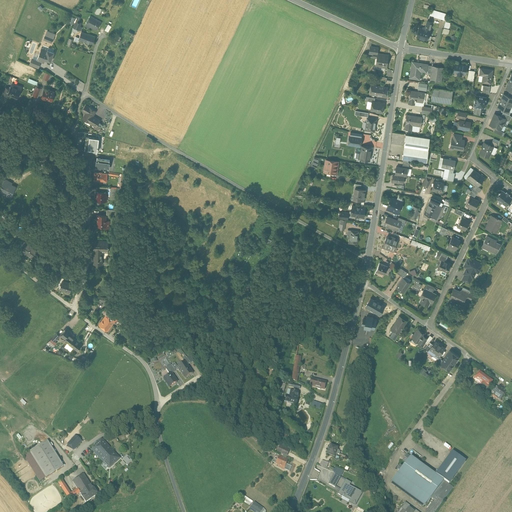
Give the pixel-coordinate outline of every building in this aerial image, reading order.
[(447,14),(431,9),(430,15),(435,16),(434,17),(446,20),(447,14)] [(78,16),(73,27),(80,31),(82,27),(80,26),(82,23),(79,21),(80,17),(78,16)] [(101,22),(90,16),(85,25),(89,26),(88,27),(89,28),(90,27),(97,30),(101,22)] [(425,29),(419,28),(417,36),(427,39),(430,31),(429,31),(425,29)] [(47,30),(43,39),(52,43),(56,34),(47,30)] [(95,37),(81,32),(80,36),(78,35),(77,37),(75,37),(74,40),(78,42),(79,39),(92,44),(95,37)] [(43,48),(38,60),(41,61),(44,62),(45,59),(44,59),(48,50),(43,48)] [(54,52),(48,50),(44,59),(45,59),(51,61),(54,52)] [(387,55),(379,54),(378,58),(377,65),(386,67),(387,55)] [(32,58),(29,65),(38,68),(41,61),(38,60),(32,58)] [(427,64),(413,62),(410,77),(419,79),(420,69),(426,70),(427,64)] [(466,66),(455,64),(454,71),(458,72),(457,74),(461,75),(461,73),(465,73),(466,66)] [(442,67),(433,66),(432,72),(430,80),(440,82),(442,67)] [(493,70),(480,68),(479,73),(483,74),(482,82),(491,83),(493,70)] [(43,77),(50,81),(53,75),(46,71),(43,77)] [(21,86),(11,82),(11,85),(10,85),(9,89),(7,94),(17,98),(21,86)] [(482,91),(489,93),(490,86),(483,84),(482,91)] [(387,87),(374,85),(372,92),(386,94),(387,87)] [(41,88),(36,86),(32,94),(37,97),(41,88)] [(453,90),(433,87),(431,100),(451,103),(453,90)] [(54,91),(44,89),(41,99),(42,99),(42,98),(46,100),(47,100),(47,99),(52,100),(54,91)] [(424,93),(410,91),(408,104),(414,105),(415,101),(416,101),(423,102),(424,93)] [(511,97),(507,95),(503,94),(500,100),(511,105),(511,103),(511,97)] [(486,98),(476,96),(475,99),(474,99),(474,100),(474,101),(474,102),(474,103),(474,104),(474,106),(474,107),(481,108),(484,108),(485,105),(486,105),(486,101),(486,98)] [(511,105),(500,100),(498,106),(502,108),(509,111),(511,105)] [(374,101),(372,101),(371,109),(377,110),(377,111),(382,112),(382,111),(383,111),(384,110),(384,109),(383,107),(383,103),(374,101)] [(96,111),(86,105),(82,111),(86,113),(84,116),(87,118),(85,120),(91,124),(95,117),(93,116),(96,111)] [(481,108),(474,107),(473,114),(480,115),(481,108)] [(505,118),(494,113),(492,119),(503,124),(505,118)] [(422,117),(407,115),(405,129),(412,130),(413,125),(421,126),(422,117)] [(95,117),(91,124),(96,127),(100,120),(95,117)] [(376,119),(367,118),(365,130),(374,131),(376,119)] [(503,124),(492,119),(489,124),(500,129),(503,124)] [(470,122),(460,120),(460,122),(459,122),(458,122),(457,125),(458,126),(459,126),(458,128),(463,129),(463,130),(465,130),(466,129),(469,130),(470,122)] [(430,138),(406,134),(404,146),(428,150),(430,138)] [(361,138),(350,136),(348,144),(360,146),(361,138)] [(83,151),(95,152),(96,138),(83,137),(83,151)] [(453,138),(452,138),(451,145),(453,145),(454,147),(454,148),(462,150),(464,140),(461,139),(453,138)] [(493,147),(484,142),(479,153),(489,157),(493,147)] [(51,148),(45,145),(43,151),(49,154),(51,148)] [(371,148),(361,146),(362,147),(361,152),(356,151),(354,158),(369,160),(371,148)] [(428,150),(404,146),(402,158),(403,158),(408,159),(426,162),(428,150)] [(57,153),(50,154),(52,170),(56,170),(56,171),(60,170),(57,153)] [(314,157),(310,165),(317,167),(319,158),(314,157)] [(110,160),(97,158),(95,168),(109,170),(110,160)] [(455,160),(443,158),(441,167),(453,170),(454,170),(455,160)] [(338,162),(326,160),(325,165),(327,166),(326,172),(336,173),(338,162)] [(407,168),(396,167),(395,174),(404,175),(406,176),(407,168)] [(484,178),(473,170),(467,177),(478,186),(484,178)] [(395,174),(393,174),(392,181),(403,183),(404,175),(395,174)] [(107,175),(94,175),(94,182),(106,183),(107,175)] [(427,176),(423,185),(427,187),(431,179),(431,177),(427,176)] [(10,182),(6,179),(2,186),(1,187),(3,188),(1,191),(11,196),(16,187),(10,183),(10,182)] [(444,183),(434,181),(432,190),(442,192),(444,183)] [(361,189),(355,188),(353,199),(363,201),(365,189),(361,189)] [(501,193),(498,193),(499,203),(503,203),(506,205),(511,198),(502,191),(501,193)] [(106,194),(97,194),(96,203),(105,203),(106,194)] [(403,202),(391,197),(386,209),(398,214),(403,202)] [(479,201),(470,197),(466,205),(475,209),(477,205),(477,204),(478,201),(479,201)] [(430,203),(424,215),(431,218),(436,220),(442,208),(438,206),(439,202),(431,198),(429,202),(430,203)] [(360,207),(352,205),(351,215),(364,217),(365,207),(360,207)] [(416,218),(417,215),(419,215),(420,212),(418,211),(419,208),(413,206),(412,209),(410,216),(416,218)] [(492,216),(486,228),(496,233),(501,220),(492,216)] [(106,217),(97,217),(97,227),(109,227),(109,224),(106,224),(106,217)] [(397,221),(387,217),(384,225),(397,230),(401,222),(397,221)] [(469,221),(461,217),(457,226),(465,230),(465,229),(466,226),(467,226),(469,221)] [(447,229),(442,226),(439,232),(439,233),(444,236),(447,229)] [(359,231),(351,230),(350,230),(348,230),(347,238),(349,238),(348,243),(357,244),(357,239),(358,236),(359,231)] [(496,241),(487,236),(482,246),(496,253),(500,244),(495,242),(496,241)] [(398,239),(391,237),(390,238),(386,237),(382,247),(383,247),(383,246),(389,248),(389,249),(393,251),(398,239)] [(460,241),(452,237),(448,245),(456,249),(460,241)] [(430,247),(412,239),(410,243),(429,250),(430,247)] [(108,242),(94,241),(93,252),(94,252),(94,263),(102,264),(103,248),(105,248),(105,249),(108,249),(108,242)] [(37,248),(27,242),(23,248),(27,251),(26,252),(32,256),(37,248)] [(482,264),(468,258),(465,264),(467,265),(467,267),(465,271),(466,272),(465,274),(472,277),(473,275),(474,275),(477,270),(479,271),(482,264)] [(447,262),(445,262),(445,261),(441,259),(437,268),(438,268),(438,269),(441,270),(441,271),(441,273),(444,275),(445,274),(450,264),(447,262)] [(387,267),(379,263),(376,271),(384,274),(387,267)] [(465,274),(465,273),(462,280),(469,283),(472,277),(465,274)] [(403,278),(396,288),(403,293),(410,283),(403,278)] [(72,282),(63,280),(60,287),(69,290),(72,282)] [(417,282),(414,289),(419,292),(422,285),(417,282)] [(432,290),(425,287),(421,297),(422,298),(421,302),(428,305),(430,301),(431,302),(435,294),(431,292),(432,290)] [(461,293),(454,289),(449,299),(454,301),(453,303),(454,304),(457,306),(459,306),(459,304),(459,303),(461,300),(462,301),(463,300),(466,295),(466,296),(467,298),(470,300),(473,295),(468,293),(462,290),(461,293)] [(370,298),(366,306),(380,314),(384,306),(370,298)] [(109,311),(106,309),(104,312),(107,314),(99,324),(107,330),(115,319),(113,318),(115,316),(113,310),(111,309),(109,311)] [(366,319),(363,318),(362,324),(365,325),(364,328),(370,329),(370,328),(374,329),(376,319),(372,318),(373,317),(367,315),(366,319)] [(400,316),(391,329),(393,331),(398,334),(407,321),(400,316)] [(66,328),(61,335),(65,338),(64,339),(68,342),(70,344),(71,344),(75,338),(69,333),(71,331),(66,328)] [(418,329),(409,341),(410,342),(411,340),(417,345),(419,343),(424,336),(425,334),(418,329)] [(424,336),(419,343),(423,345),(422,346),(423,346),(428,338),(427,339),(424,336)] [(82,344),(75,338),(71,344),(77,350),(82,344)] [(433,344),(429,342),(424,348),(428,351),(433,344)] [(438,343),(433,344),(428,351),(430,353),(430,355),(432,356),(434,356),(437,358),(439,356),(444,348),(438,343)] [(443,360),(441,364),(449,370),(452,365),(453,365),(455,362),(455,361),(458,357),(450,351),(443,360)] [(296,357),(292,379),(297,382),(301,358),(296,357)] [(178,368),(175,364),(172,366),(175,370),(177,368),(180,373),(181,372),(186,379),(193,374),(187,366),(185,363),(178,368)] [(426,370),(422,368),(420,372),(427,377),(428,375),(424,373),(426,370)] [(493,381),(480,371),(476,378),(474,380),(481,385),(482,383),(488,387),(493,381)] [(173,377),(171,374),(164,379),(170,387),(177,383),(175,380),(176,380),(174,377),(173,377)] [(472,381),(463,375),(460,380),(468,386),(472,381)] [(326,382),(312,378),(310,385),(324,389),(326,382)] [(286,382),(281,380),(279,388),(281,389),(277,402),(278,402),(279,398),(282,399),(286,382)] [(506,392),(499,387),(494,393),(493,395),(501,400),(506,392)] [(299,391),(291,389),(289,395),(286,394),(284,402),(296,405),(297,401),(298,398),(299,391)] [(320,409),(322,403),(313,400),(311,406),(320,409)] [(81,441),(76,436),(68,444),(74,450),(81,441)] [(120,458),(102,439),(95,445),(95,446),(92,450),(104,463),(106,465),(108,466),(110,468),(120,458)] [(47,441),(30,452),(46,477),(63,467),(47,441)] [(338,448),(331,445),(327,454),(335,457),(336,455),(337,455),(339,450),(338,450),(338,448)] [(41,481),(46,477),(30,452),(25,456),(41,481)] [(132,460),(127,455),(123,459),(128,464),(132,460)] [(409,461),(398,476),(406,481),(419,464),(407,455),(404,458),(409,461)] [(282,458),(279,456),(277,460),(276,464),(279,466),(279,467),(290,472),(292,466),(286,464),(288,460),(286,459),(282,458)] [(443,481),(419,464),(406,481),(430,499),(433,496),(443,481)] [(91,485),(83,474),(73,481),(78,489),(80,493),(81,495),(82,495),(92,488),(92,487),(91,485)] [(334,475),(329,484),(335,488),(340,478),(334,475)] [(406,481),(398,476),(392,484),(424,507),(430,499),(406,481)] [(71,494),(62,480),(59,482),(70,500),(80,493),(78,489),(71,494)] [(362,493),(349,486),(351,483),(346,481),(338,495),(343,497),(344,496),(355,502),(358,497),(359,498),(362,493)] [(453,488),(443,481),(433,496),(443,503),(453,488)] [(109,494),(113,489),(108,485),(104,490),(109,494)] [(92,488),(82,495),(81,495),(86,502),(98,494),(93,487),(92,487),(92,488)] [(242,494),(239,499),(250,505),(253,500),(242,494)] [(435,502),(427,511),(435,511),(443,503),(433,496),(430,499),(435,502)] [(250,508),(257,511),(265,511),(267,509),(254,501),(250,508)]
